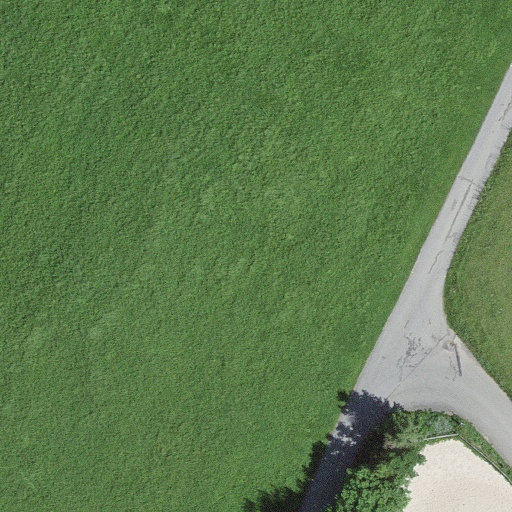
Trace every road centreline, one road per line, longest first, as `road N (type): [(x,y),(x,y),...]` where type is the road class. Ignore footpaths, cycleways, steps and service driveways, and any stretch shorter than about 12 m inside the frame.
road 1 (unclassified): [(327,511),(511,119)]
road 2 (track): [(411,324),(511,441)]
